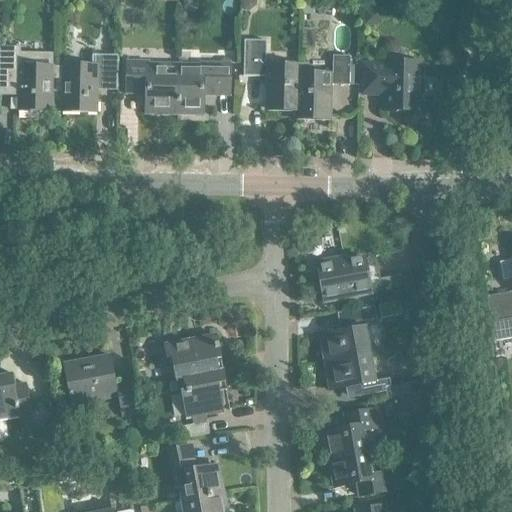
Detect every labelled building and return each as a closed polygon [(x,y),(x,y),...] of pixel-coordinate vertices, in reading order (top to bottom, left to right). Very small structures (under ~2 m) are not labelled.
[(242,0),(242,9),(248,10),(255,4),(255,0),(242,0)] [(303,1),(303,14),(312,14),(313,1),(303,1)] [(366,12),(365,24),(375,25),(378,21),(379,13),(366,12)] [(314,48),(314,28),(303,28),(303,48),(314,48)] [(268,108),(297,108),(298,108),(299,72),(299,64),(266,64),(266,41),(244,40),(243,77),(269,77),(268,108)] [(57,67),(19,66),(19,54),(0,53),(0,80),(18,81),(18,84),(21,84),(21,92),(18,92),(18,111),(52,112),(52,92),(56,92),(57,67)] [(56,92),(62,92),(61,112),(97,113),(97,94),(94,94),(95,87),(117,87),(118,56),(92,55),(92,66),(62,65),(62,67),(57,67),(56,92)] [(297,108),(297,116),(327,117),(328,85),(349,85),(350,57),(333,56),(332,73),(299,72),(298,108),(297,108)] [(376,92),(384,93),(384,110),(420,111),(421,63),(384,62),(384,64),(362,64),(362,94),(376,94),(376,92)] [(178,70),(161,70),(161,65),(127,65),(126,93),(140,93),(140,89),(146,90),(146,104),(158,105),(158,113),(178,114),(179,70),(178,70)] [(178,114),(202,114),(203,94),(229,95),(229,67),(178,66),(178,70),(179,70),(178,114)] [(364,257),(337,262),(337,259),(316,263),(322,294),(339,291),(340,299),(371,293),(364,257)] [(511,315),(511,294),(511,292),(486,297),(490,320),(511,315)] [(361,309),(363,322),(377,319),(374,306),(361,309)] [(511,318),(490,322),(493,340),(511,336),(511,318)] [(370,354),(365,327),(318,336),(323,363),(370,354)] [(171,357),(176,381),(184,379),(183,378),(216,372),(214,362),(221,361),(216,336),(164,345),(167,358),(171,357)] [(370,354),(323,363),(326,378),(327,378),(330,391),(351,387),(353,397),(385,392),(384,387),(390,386),(389,379),(375,381),(370,354)] [(82,361),(63,364),(71,406),(118,397),(121,417),(141,413),(135,382),(116,385),(110,356),(91,359),(91,361),(82,362),(82,361)] [(225,386),(222,370),(216,372),(183,378),(184,379),(186,390),(181,391),(186,419),(192,418),(193,425),(180,427),(182,440),(207,435),(204,415),(223,412),(218,388),(225,386)] [(390,386),(384,387),(385,392),(386,399),(412,395),(424,393),(422,380),(390,386)] [(0,419),(18,416),(20,423),(33,421),(27,390),(15,392),(13,381),(0,383),(0,381),(0,419)] [(424,393),(412,395),(415,412),(427,409),(424,393)] [(347,428),(324,433),(329,460),(367,453),(363,431),(376,429),(372,410),(344,415),(347,428)] [(50,421),(41,422),(43,435),(52,433),(50,421)] [(172,489),(178,488),(180,500),(221,493),(216,466),(191,471),(189,462),(194,461),(191,446),(165,451),(172,489)] [(242,447),(217,452),(224,488),(248,483),(242,447)] [(384,473),(371,475),(367,453),(329,460),(334,488),(357,484),(359,496),(387,491),(384,473)] [(63,511),(58,482),(38,486),(40,495),(43,511),(63,511)] [(224,511),(221,493),(180,500),(182,511),(224,511)] [(43,511),(40,495),(20,499),(22,511),(43,511)]
